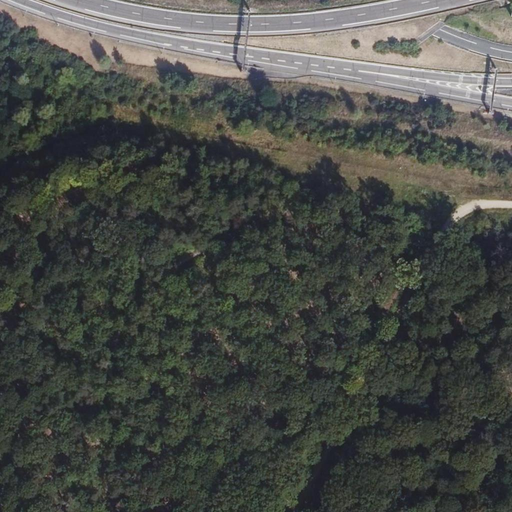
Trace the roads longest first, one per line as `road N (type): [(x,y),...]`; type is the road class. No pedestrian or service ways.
road 1 (track): [(295,511),(444,228),(475,206),(511,204)]
road 2 (motorway): [(78,0),(243,24),(438,0)]
road 3 (motorway): [(252,52),(511,101)]
road 4 (motorway): [(252,52),(511,82)]
road 5 (motorway): [(19,0),(112,28),(252,52)]
road 6 (motorway): [(511,56),(458,41),(372,0)]
